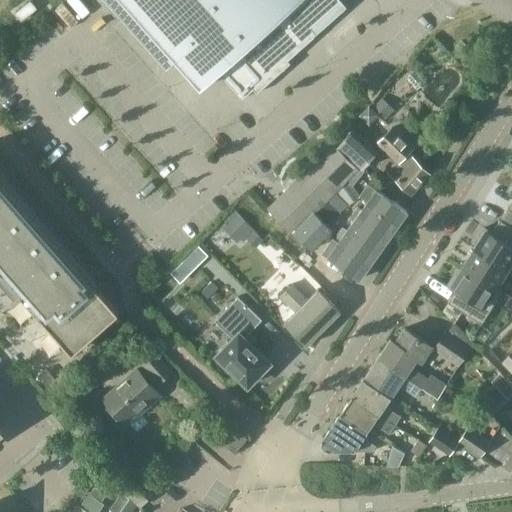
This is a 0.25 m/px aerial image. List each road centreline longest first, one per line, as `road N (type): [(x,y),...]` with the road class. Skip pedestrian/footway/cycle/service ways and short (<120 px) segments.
road 1 (residential): [(292,449),(511,96)]
road 2 (residential): [(267,493),(321,508),(423,498)]
